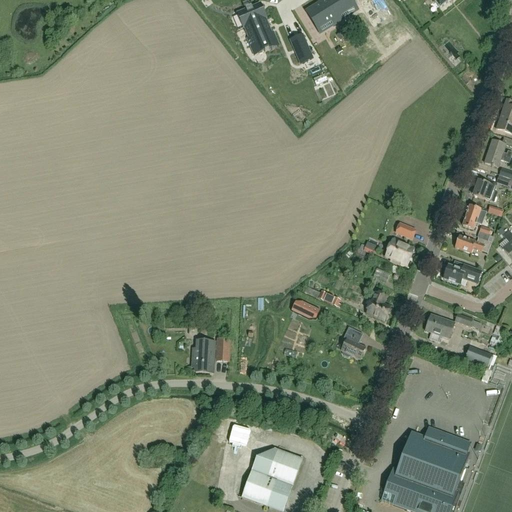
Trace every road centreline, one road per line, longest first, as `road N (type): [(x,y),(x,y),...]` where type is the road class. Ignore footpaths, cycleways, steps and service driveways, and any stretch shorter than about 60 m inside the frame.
road 1 (unclassified): [(0,458),(48,444),(119,397),(161,384),(266,389),(367,422)]
road 2 (tertiary): [(416,286),(511,21)]
road 3 (tertiary): [(367,422),(416,286)]
